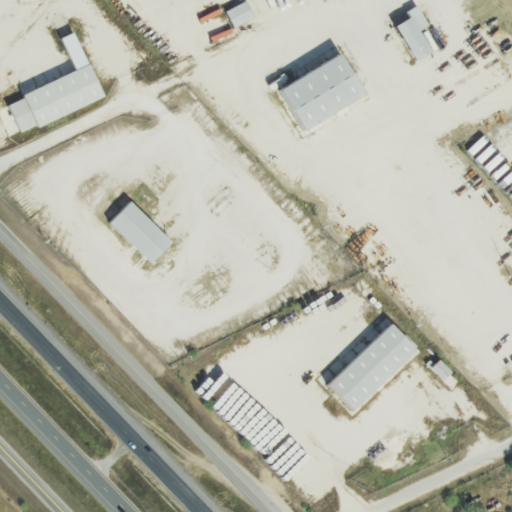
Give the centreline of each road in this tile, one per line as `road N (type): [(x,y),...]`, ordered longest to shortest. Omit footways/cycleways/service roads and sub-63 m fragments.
road 1 (tertiary): [(281,511),(0,219)]
road 2 (motorway): [(208,511),(0,296)]
road 3 (motorway): [(0,377),(127,511)]
road 4 (residential): [(380,511),(511,448)]
